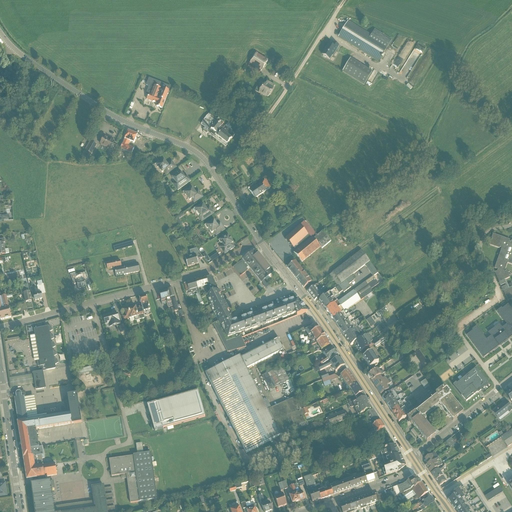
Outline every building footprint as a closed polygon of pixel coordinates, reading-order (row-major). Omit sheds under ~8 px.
[(392,40),(376,30),(374,29),(371,35),(348,21),(338,37),(378,62),(392,40)] [(325,57),(326,57),(330,59),(332,55),(332,56),(339,46),(334,43),(331,46),(328,44),(322,55),(323,55),(323,56),(325,57)] [(261,71),(268,61),(256,54),(250,64),(261,71)] [(350,59),(342,72),(364,85),(372,72),(350,59)] [(162,109),(170,87),(149,78),(146,83),(150,84),(146,93),(149,94),(147,99),(158,104),(156,106),(162,109)] [(268,97),(275,86),(267,81),(265,84),(263,87),(259,84),(255,89),(260,92),(268,97)] [(211,116),(209,114),(201,124),(202,125),(203,124),(206,126),(203,129),(225,147),(235,134),(230,130),(225,126),(224,129),(221,126),(224,123),(218,118),(215,121),(210,117),(211,116)] [(139,140),(141,136),(128,131),(122,146),(124,147),(125,146),(126,146),(128,141),(134,143),(136,139),(139,140)] [(108,139),(104,137),(103,139),(102,139),(101,139),(101,140),(101,141),(101,142),(100,144),(110,149),(114,142),(109,140),(109,141),(108,140),(108,139)] [(90,141),(85,150),(86,151),(92,154),(97,145),(91,142),(90,141)] [(167,164),(164,160),(156,165),(162,173),(163,171),(166,175),(176,167),(173,163),(172,165),(170,162),(167,164)] [(180,172),(172,178),(177,185),(176,185),(179,189),(177,190),(178,191),(191,181),(188,177),(186,179),(184,176),(183,176),(180,172)] [(267,179),(260,184),(254,188),(253,185),(248,189),(255,199),(272,186),(267,179)] [(282,187),(271,194),(274,197),(284,191),(282,187)] [(192,188),(184,193),(189,200),(191,199),(194,203),(203,197),(200,193),(198,194),(197,191),(195,192),(192,188)] [(203,204),(198,208),(197,211),(200,217),(199,218),(201,222),(214,213),(211,209),(209,210),(208,208),(206,209),(203,204)] [(182,213),(175,219),(181,225),(182,224),(179,219),(184,215),(182,213)] [(214,221),(206,226),(212,233),(213,232),(216,236),(225,230),(222,226),(220,227),(219,224),(217,225),(214,221)] [(300,226),(285,239),(288,243),(293,248),(308,235),(300,226)] [(314,237),(295,253),(304,264),(322,248),(324,250),(332,243),(323,233),(316,239),(314,237)] [(228,235),(223,239),(222,243),(223,245),(220,247),(225,254),(233,248),(230,245),(233,243),(231,240),(230,238),(229,238),(228,235)] [(511,240),(495,235),(492,245),(502,248),(497,267),(499,271),(495,273),(499,282),(506,278),(511,288),(504,292),(507,298),(511,295),(511,300),(511,303),(511,309),(507,303),(496,312),(503,321),(498,324),(496,321),(485,329),(487,333),(483,336),(476,326),(466,334),(483,357),(499,345),(508,339),(511,335),(511,240)] [(132,241),(113,246),(115,252),(134,246),(132,241)] [(191,256),(185,258),(187,267),(198,263),(197,260),(203,258),(196,248),(189,250),(191,256)] [(261,283),(273,273),(253,250),(232,267),(240,276),(248,271),(246,269),(247,268),(248,267),(261,283)] [(360,250),(330,275),(339,285),(369,261),(360,250)] [(218,253),(210,258),(212,261),(220,256),(218,253)] [(24,264),(22,254),(16,255),(18,265),(24,264)] [(114,268),(116,277),(139,272),(138,263),(127,266),(127,267),(123,267),(123,266),(121,266),(120,261),(106,263),(107,269),(114,268)] [(292,275),(300,268),(294,261),(286,268),(292,275)] [(76,268),(71,270),(73,277),(75,276),(78,289),(86,287),(84,280),(82,281),(81,280),(79,280),(76,268)] [(292,275),(298,282),(306,275),(300,268),(292,275)] [(303,288),(312,282),(306,275),(298,282),(303,288)] [(208,286),(204,287),(207,294),(219,289),(212,276),(205,277),(208,286)] [(197,289),(204,287),(208,286),(205,277),(195,280),(197,289)] [(197,289),(195,280),(185,283),(188,292),(197,289)] [(22,286),(26,302),(26,303),(32,301),(28,284),(22,286)] [(32,291),(33,295),(35,301),(43,298),(41,293),(45,292),(43,284),(37,286),(38,289),(32,291)] [(307,291),(310,297),(321,289),(317,284),(307,291)] [(218,321),(231,315),(219,289),(206,295),(218,321)] [(313,301),(324,294),(321,289),(310,297),(313,301)] [(160,301),(169,299),(167,290),(158,293),(160,301)] [(326,311),(336,303),(329,293),(318,301),(326,311)] [(11,317),(7,302),(6,296),(3,297),(3,299),(4,300),(3,300),(3,302),(5,308),(3,308),(6,318),(11,317)] [(416,307),(420,313),(431,306),(425,297),(421,300),(423,302),(416,307)] [(142,312),(149,310),(146,298),(139,300),(140,305),(142,312)] [(288,302),(293,315),(296,313),(297,316),(307,312),(297,298),(288,302)] [(288,302),(278,305),(282,318),(293,315),(288,302)] [(343,313),(336,303),(326,311),(333,321),(343,313)] [(142,312),(140,305),(123,310),(126,320),(138,317),(137,315),(142,313),(142,312)] [(267,309),(271,322),(282,318),(278,305),(267,309)] [(267,309),(256,313),(261,326),(271,322),(267,309)] [(109,328),(120,325),(116,310),(102,314),(105,325),(108,324),(109,328)] [(246,317),(251,330),(261,326),(256,313),(246,317)] [(355,329),(343,313),(333,321),(344,337),(349,333),(355,329)] [(238,335),(234,322),(231,315),(218,321),(226,339),(238,335)] [(246,317),(234,322),(238,335),(251,330),(246,317)] [(310,336),(319,330),(316,324),(307,330),(310,336)] [(383,325),(379,327),(383,336),(387,334),(383,325)] [(41,372),(58,368),(50,326),(33,329),(41,372)] [(310,336),(316,344),(325,338),(319,330),(310,336)] [(349,333),(344,337),(342,338),(347,345),(354,340),(349,333)] [(354,344),(360,354),(372,346),(370,343),(372,341),(368,334),(362,338),(354,344)] [(387,337),(376,343),(379,347),(389,341),(387,337)] [(321,352),(330,346),(325,338),(316,344),(321,352)] [(282,352),(276,340),(240,358),(246,368),(282,352)] [(328,362),(337,356),(332,348),(323,355),(328,362)] [(419,350),(411,356),(413,358),(415,356),(424,368),(431,363),(428,359),(426,360),(419,350)] [(369,369),(378,363),(372,353),(362,359),(369,369)] [(246,454),(280,437),(239,357),(205,374),(246,454)] [(335,373),(344,367),(339,358),(329,364),(335,373)] [(288,367),(266,375),(272,391),(286,386),(287,390),(288,390),(291,398),(297,396),(296,394),(298,393),(288,367)] [(367,376),(372,383),(383,375),(379,368),(367,376)] [(456,384),(453,386),(465,402),(479,391),(488,384),(475,369),(456,384)] [(340,377),(349,390),(357,385),(348,371),(340,377)] [(37,374),(39,392),(50,391),(48,373),(37,374)] [(23,387),(37,386),(37,375),(30,375),(30,377),(24,377),(24,383),(23,383),(23,387)] [(376,389),(388,382),(383,375),(372,383),(376,389)] [(430,380),(423,383),(427,391),(434,388),(430,380)] [(376,389),(380,396),(392,388),(388,382),(376,389)] [(355,399),(363,394),(357,385),(349,390),(355,399)] [(381,399),(391,413),(406,403),(396,388),(381,399)] [(407,420),(426,443),(435,436),(422,421),(439,407),(452,424),(463,415),(449,397),(451,396),(445,389),(435,397),(436,398),(407,420)] [(12,393),(25,482),(56,477),(54,466),(39,468),(38,460),(43,459),(42,448),(38,449),(35,432),(82,425),(77,395),(66,397),(69,414),(28,421),(23,392),(12,393)] [(198,392),(148,405),(155,431),(205,417),(198,392)] [(358,416),(371,411),(366,398),(352,404),(358,416)] [(511,411),(511,408),(506,401),(492,412),(498,420),(508,412),(509,414),(511,411)] [(399,425),(414,414),(406,403),(391,413),(399,425)] [(364,415),(371,427),(380,422),(373,410),(364,415)] [(348,411),(331,418),(335,427),(352,420),(348,411)] [(375,433),(384,428),(380,422),(371,427),(375,433)] [(511,444),(511,430),(511,431),(501,438),(508,448),(511,444)] [(453,437),(446,443),(451,449),(458,444),(453,437)] [(384,460),(400,453),(397,445),(380,452),(384,460)] [(386,467),(393,465),(403,460),(400,453),(384,460),(386,467)] [(151,454),(109,459),(111,475),(120,474),(121,481),(127,480),(130,504),(157,500),(151,454)] [(424,464),(426,466),(435,460),(432,454),(424,459),(426,463),(424,464)] [(396,473),(406,466),(403,460),(393,465),(396,473)] [(430,473),(440,467),(435,460),(426,466),(430,473)] [(385,477),(396,473),(393,465),(386,467),(381,469),(385,477)] [(438,487),(446,482),(438,470),(430,475),(438,487)] [(367,484),(375,482),(371,472),(364,475),(367,484)] [(367,484),(364,475),(358,477),(362,486),(367,484)] [(356,488),(362,486),(358,477),(353,479),(356,488)] [(401,496),(412,490),(422,484),(418,479),(412,477),(396,487),(401,496)] [(356,488),(353,479),(348,481),(351,490),(356,488)] [(49,481),(29,484),(33,511),(105,511),(102,486),(90,487),(91,503),(53,509),(49,481)] [(345,492),(351,490),(348,481),(342,483),(345,492)] [(282,485),(285,492),(293,490),(290,482),(282,485)] [(345,492),(342,483),(336,485),(340,494),(345,492)] [(419,500),(428,494),(422,484),(412,490),(419,500)] [(333,496),(340,494),(336,485),(330,487),(333,496)] [(498,485),(483,494),(488,501),(503,492),(501,489),(498,485)] [(333,496),(330,487),(324,489),(327,498),(333,496)] [(320,501),(327,498),(324,489),(317,492),(320,501)] [(451,505),(461,498),(456,491),(446,497),(451,505)] [(299,502),(304,500),(301,492),(295,494),(299,502)] [(320,501),(317,492),(309,495),(312,504),(320,501)] [(299,502),(295,494),(289,497),(292,505),(299,502)] [(377,504),(374,494),(367,497),(370,507),(377,504)] [(278,509),(286,507),(283,496),(274,498),(278,509)] [(364,509),(370,507),(367,497),(361,499),(364,509)] [(426,509),(434,504),(430,498),(422,503),(426,509)] [(451,505),(455,510),(464,504),(461,498),(451,505)] [(364,509),(361,499),(353,501),(357,511),(364,509)] [(349,511),(353,511),(357,511),(353,501),(346,503),(349,511)] [(262,511),(270,511),(272,511),(269,502),(261,505),(262,511)] [(349,511),(346,503),(339,506),(340,511),(349,511)]
